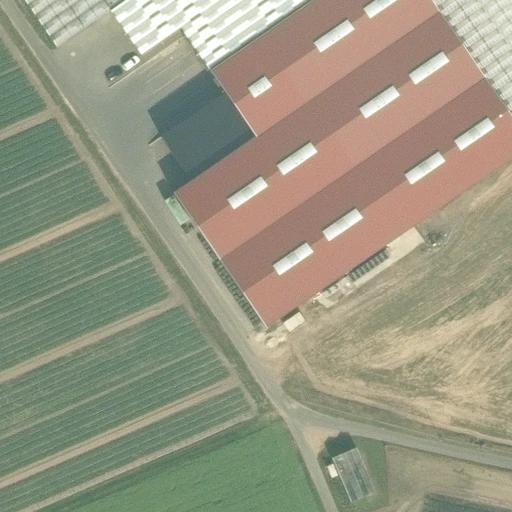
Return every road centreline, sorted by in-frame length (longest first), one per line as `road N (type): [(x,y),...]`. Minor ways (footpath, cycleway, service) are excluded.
road 1 (track): [(288,414),(3,0)]
road 2 (track): [(288,414),(511,464)]
